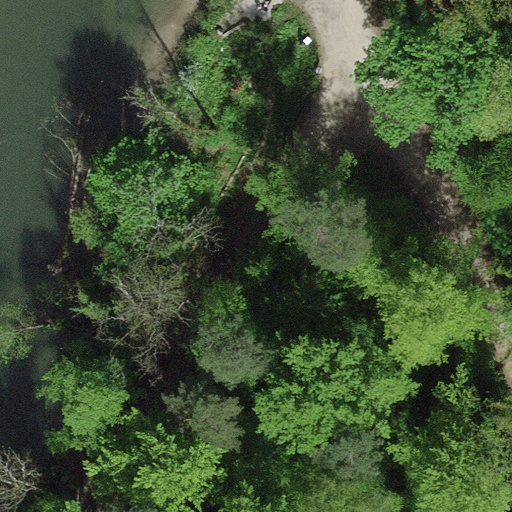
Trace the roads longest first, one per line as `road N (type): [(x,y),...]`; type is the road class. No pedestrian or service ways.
road 1 (track): [(106,511),(163,389),(353,65)]
road 2 (track): [(511,346),(399,132),(353,65)]
